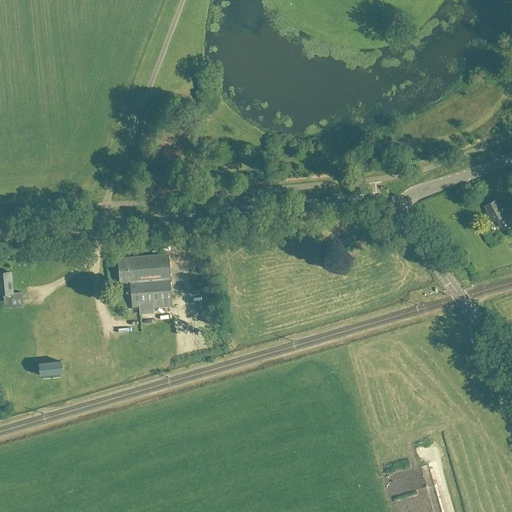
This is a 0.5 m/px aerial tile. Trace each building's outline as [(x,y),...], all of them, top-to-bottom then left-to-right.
[(1,110),(32,109),(31,98),(0,100),(1,110)] [(0,174),(42,169),(40,159),(12,163),(11,158),(0,159),(0,174)] [(497,199),(485,206),(494,222),(497,220),(501,228),(511,222),(511,211),(506,215),(497,199)] [(169,278),(167,254),(117,258),(119,282),(129,281),(169,278)] [(15,289),(13,272),(11,272),(0,272),(0,294),(4,294),(5,307),(23,305),(22,292),(13,293),(12,289),(15,289)] [(171,306),(169,278),(129,281),(131,309),(139,308),(139,314),(152,313),(152,307),(171,306)] [(33,306),(48,305),(48,297),(33,298),(33,306)] [(27,306),(0,307),(0,355),(30,354),(27,306)] [(64,312),(67,359),(61,359),(62,374),(82,373),(81,368),(100,367),(96,309),(64,312)] [(61,361),(39,363),(40,375),(62,373),(61,361)] [(0,385),(14,385),(14,377),(0,377),(0,385)]
